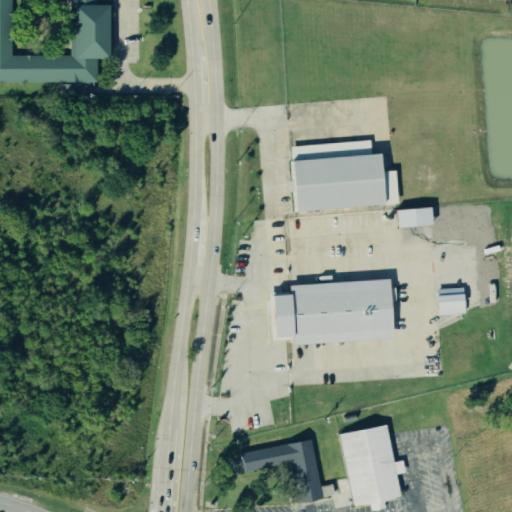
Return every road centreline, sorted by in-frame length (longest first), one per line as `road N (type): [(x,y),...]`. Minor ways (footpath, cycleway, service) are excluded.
road 1 (secondary): [(185,511),(216,194),(208,0)]
road 2 (secondary): [(188,0),(195,193),(168,451)]
